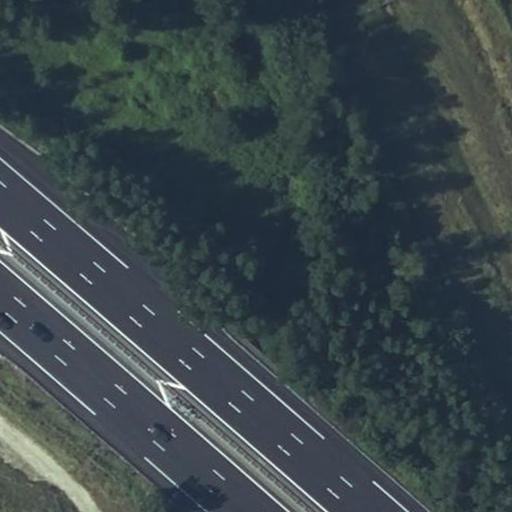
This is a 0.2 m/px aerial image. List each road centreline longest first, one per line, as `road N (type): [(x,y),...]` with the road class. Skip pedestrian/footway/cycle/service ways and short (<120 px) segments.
road 1 (motorway): [(365,511),(0,195)]
road 2 (motorway): [(0,295),(252,511)]
road 3 (track): [(94,511),(0,423)]
